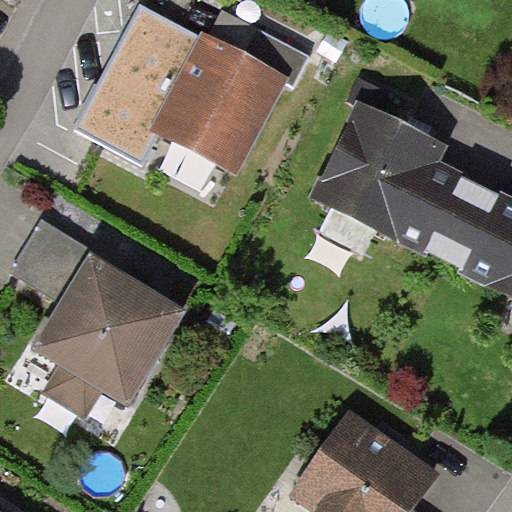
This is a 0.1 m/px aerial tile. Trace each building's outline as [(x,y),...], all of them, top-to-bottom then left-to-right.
[(291,88),(203,43),(151,141),(239,186),(291,88)] [(311,215),(443,280),(492,179),(360,114),(311,215)] [(511,188),(492,179),(443,280),(511,313),(511,188)] [(131,400),(187,310),(79,244),(23,334),(131,400)] [(350,412),(286,508),(292,511),(456,511),(470,492),(350,412)] [(0,511),(18,511),(0,500),(0,511)]
